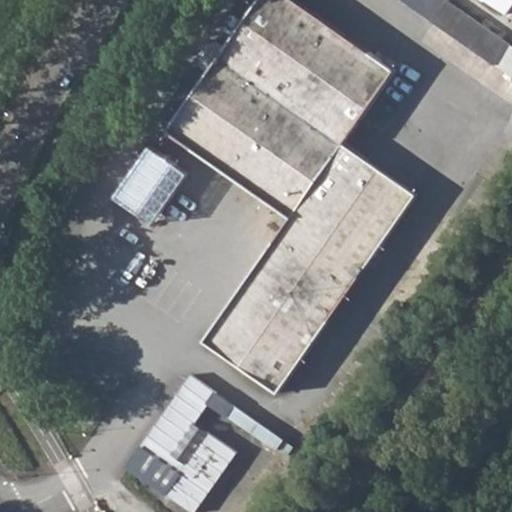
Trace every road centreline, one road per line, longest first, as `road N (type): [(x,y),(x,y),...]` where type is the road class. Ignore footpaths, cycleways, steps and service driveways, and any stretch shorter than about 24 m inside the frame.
road 1 (unclassified): [(511,257),(333,511)]
road 2 (tertiary): [(0,190),(49,91),(108,0)]
